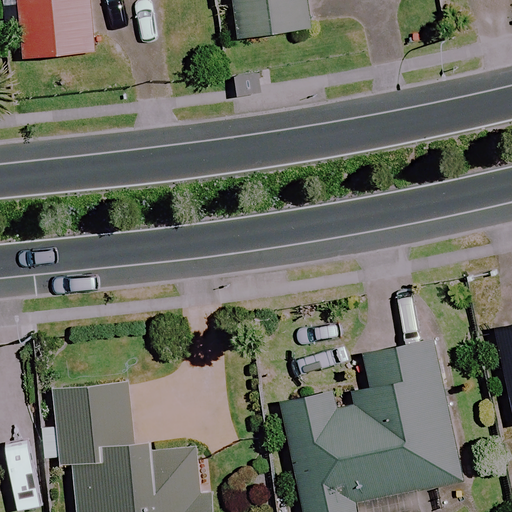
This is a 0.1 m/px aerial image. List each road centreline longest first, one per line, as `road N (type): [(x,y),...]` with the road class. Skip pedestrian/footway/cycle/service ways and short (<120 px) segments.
road 1 (secondary): [(511,182),(359,214),(0,264)]
road 2 (secondary): [(0,180),(343,137),(511,101)]
